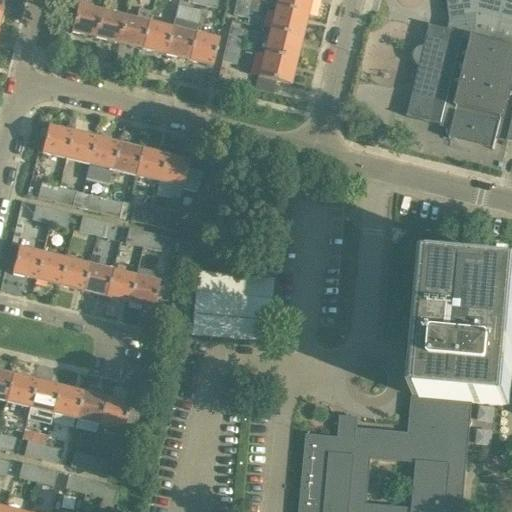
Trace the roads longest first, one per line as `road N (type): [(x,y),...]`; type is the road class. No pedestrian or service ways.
road 1 (residential): [(313,151),(19,83)]
road 2 (residential): [(511,202),(313,151)]
road 3 (residential): [(313,151),(351,0)]
road 4 (residential): [(105,362),(106,330),(0,305)]
